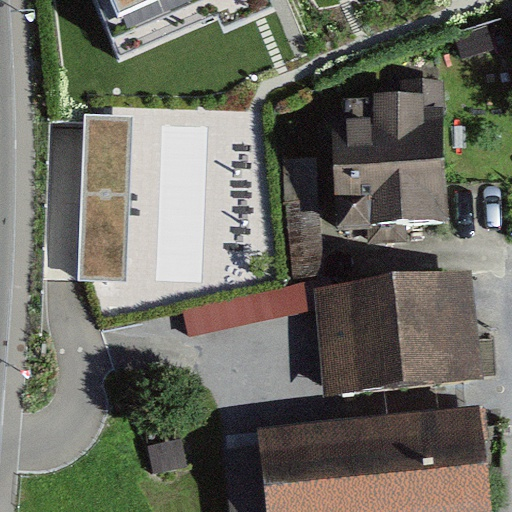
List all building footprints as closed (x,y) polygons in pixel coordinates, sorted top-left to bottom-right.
[(455,104),(338,115),(350,240),(467,229),(455,104)] [(131,126),(86,124),(80,289),(125,290),(131,126)] [(488,389),(479,286),(321,299),(329,402),(488,389)] [(197,335),(282,316),(275,287),(190,306),(197,335)] [(483,511),(475,430),(267,451),(272,511),(483,511)]
